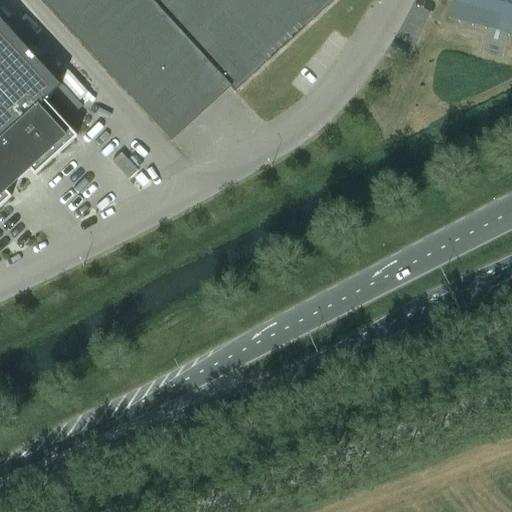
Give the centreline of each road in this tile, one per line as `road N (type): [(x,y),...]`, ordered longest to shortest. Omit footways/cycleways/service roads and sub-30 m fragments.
road 1 (unclassified): [(0,283),(259,157),(294,132),(335,94),(396,0)]
road 2 (primary): [(511,212),(259,342),(130,420)]
road 3 (primary): [(130,420),(241,391),(511,273)]
road 4 (unclassified): [(196,511),(511,393)]
road 5 (primary): [(0,470),(130,420)]
